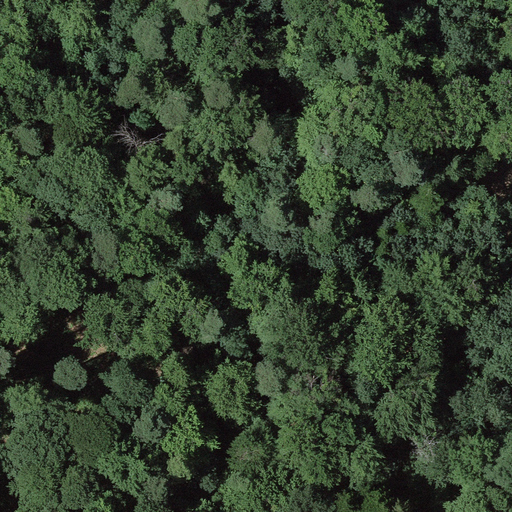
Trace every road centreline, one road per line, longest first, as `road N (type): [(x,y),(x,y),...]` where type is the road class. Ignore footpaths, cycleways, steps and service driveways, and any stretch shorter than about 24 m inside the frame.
road 1 (track): [(432,0),(261,177),(201,210),(193,345),(166,511)]
road 2 (track): [(95,0),(199,186),(201,210)]
